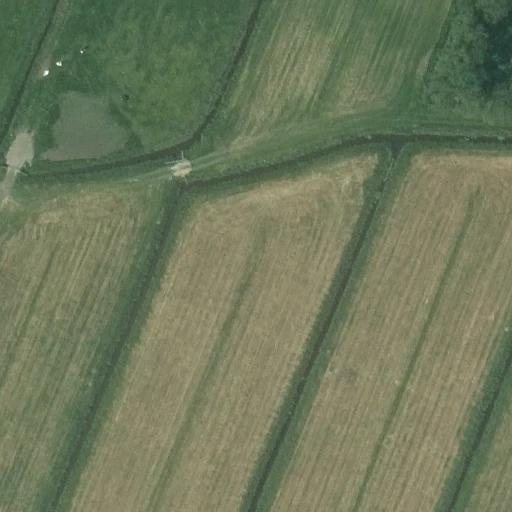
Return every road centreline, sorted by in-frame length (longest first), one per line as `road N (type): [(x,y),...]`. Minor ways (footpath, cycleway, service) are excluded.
road 1 (track): [(511,125),(371,120),(154,177),(18,198),(0,192)]
road 2 (track): [(60,49),(0,213)]
